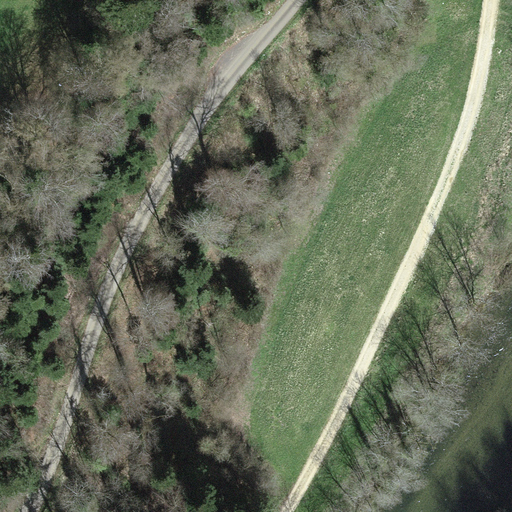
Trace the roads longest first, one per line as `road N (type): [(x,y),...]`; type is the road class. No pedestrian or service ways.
road 1 (unclassified): [(293,0),(207,108),(157,191),(108,289),(27,511)]
road 2 (track): [(485,0),(474,89),(445,179),(374,338),(279,511)]
